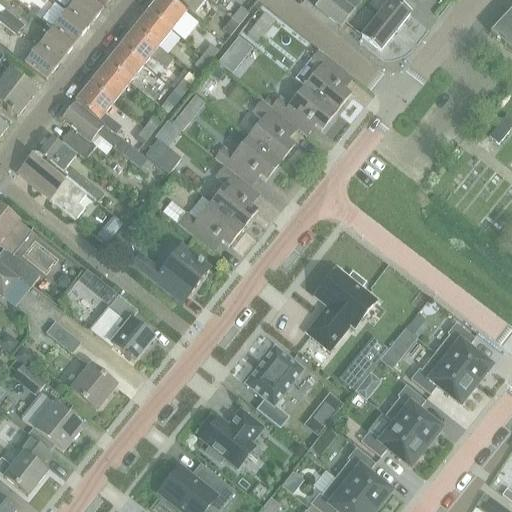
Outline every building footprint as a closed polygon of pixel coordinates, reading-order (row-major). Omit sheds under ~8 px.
[(79,0),(67,15),(88,31),(103,12),(87,0),(79,0)] [(94,0),(105,9),(112,0),(94,0)] [(167,0),(159,0),(148,14),(173,33),(187,15),(167,0)] [(207,1),(205,0),(173,0),(195,17),(207,1)] [(353,0),(321,0),(315,9),(341,30),(360,5),(353,0)] [(410,16),(395,4),(392,1),(362,39),(380,54),(410,16)] [(241,9),(231,21),(239,27),(249,15),(241,9)] [(511,12),(490,35),(511,53),(511,12)] [(0,23),(8,30),(16,20),(7,13),(3,18),(0,21),(0,23)] [(134,32),(158,51),(173,33),(148,14),(134,32)] [(67,15),(54,31),(75,47),(88,31),(67,15)] [(265,15),(257,24),(268,33),(276,24),(265,15)] [(16,20),(8,30),(17,37),(25,28),(16,20)] [(230,38),(236,31),(239,27),(231,21),(222,32),(230,38)] [(40,49),(61,65),(75,47),(54,31),(40,49)] [(134,32),(120,49),(144,69),(151,59),(166,71),(173,63),(158,51),(134,32)] [(213,46),(204,58),(210,63),(219,52),(213,46)] [(61,65),(40,49),(26,67),(46,83),(61,65)] [(120,49),(105,68),(129,87),(144,69),(120,49)] [(226,53),(218,64),(232,74),(240,64),(226,53)] [(319,53),(315,58),(309,65),(319,73),(305,91),(336,115),(351,97),(344,92),(353,81),(319,53)] [(202,73),(210,63),(204,58),(195,68),(202,73)] [(215,66),(209,75),(219,83),(226,75),(215,66)] [(90,87),(114,107),(129,87),(105,68),(90,87)] [(18,119),(37,95),(9,73),(0,83),(0,104),(9,112),(7,113),(12,117),(13,116),(18,119)] [(184,82),(175,93),(182,99),(191,88),(184,82)] [(90,87),(75,105),(116,137),(121,130),(105,117),(114,107),(90,87)] [(297,131),(297,132),(306,139),(315,129),(321,134),(336,115),(305,91),(291,108),(280,99),(271,111),(297,131)] [(174,109),(182,99),(175,93),(167,103),(174,109)] [(167,103),(161,110),(169,116),(174,109),(167,103)] [(271,111),(262,104),(253,115),(263,123),(249,141),(280,166),(295,147),(288,142),(297,132),(297,131),(271,111)] [(115,138),(116,137),(75,105),(61,122),(72,131),(62,144),(86,163),(96,150),(105,157),(111,149),(139,171),(146,162),(115,138)] [(181,115),(173,125),(183,133),(191,123),(181,115)] [(511,120),(505,115),(488,138),(498,146),(511,128),(511,120)] [(153,120),(144,131),(152,138),(161,127),(153,120)] [(145,147),(152,138),(144,131),(136,141),(145,147)] [(35,155),(88,196),(87,198),(95,204),(96,203),(99,205),(105,197),(69,168),(76,159),(65,150),(49,138),(35,155)] [(250,189),(251,189),(259,179),(265,184),(280,166),(249,141),(235,158),(225,150),(215,162),(225,170),(226,170),(250,189)] [(158,142),(145,158),(169,177),(181,161),(158,142)] [(88,196),(35,155),(18,177),(33,189),(75,224),(85,212),(79,207),(87,198),(88,196)] [(212,206),(243,231),(258,213),(251,208),(260,196),(251,189),(250,189),(226,170),(225,170),(217,181),(227,189),(212,206)] [(228,250),(243,231),(212,206),(198,224),(188,217),(179,228),(213,255),(222,245),(228,250)] [(29,235),(10,218),(0,209),(0,245),(8,236),(20,246),(29,235)] [(111,249),(119,255),(127,245),(119,239),(111,249)] [(33,240),(26,249),(35,256),(42,247),(33,240)] [(140,258),(132,267),(174,301),(182,291),(190,298),(209,273),(193,261),(181,251),(162,275),(140,258)] [(6,253),(0,260),(0,263),(31,288),(40,279),(6,253)] [(0,300),(3,302),(4,301),(15,310),(29,291),(0,267),(0,300)] [(366,285),(353,275),(348,281),(337,273),(315,300),(328,310),(307,336),(329,354),(350,328),(354,331),(376,304),(361,291),(366,285)] [(114,348),(120,353),(135,366),(155,342),(131,323),(138,314),(123,301),(119,298),(91,332),(112,351),(114,348)] [(73,357),(82,347),(55,326),(47,337),(73,357)] [(435,356),(475,388),(490,369),(468,351),(475,342),(456,326),(447,337),(449,338),(435,356)] [(22,349),(13,360),(22,368),(25,369),(30,363),(29,355),(22,349)] [(275,351),(246,388),(264,403),(256,413),(280,432),(288,422),(274,410),(303,374),(275,351)] [(475,388),(435,356),(421,374),(419,372),(411,383),(430,398),(438,389),(460,407),(475,388)] [(360,357),(351,367),(367,380),(375,369),(360,357)] [(45,387),(37,380),(25,369),(22,368),(13,380),(36,398),(45,387)] [(116,389),(101,376),(92,368),(72,393),(81,401),(96,414),(116,389)] [(357,392),(355,394),(366,403),(370,397),(369,389),(363,385),(357,392)] [(393,425),(425,450),(440,432),(418,414),(425,404),(406,389),(397,399),(399,401),(385,419),(392,425),(393,425)] [(345,404),(331,393),(305,426),(319,437),(345,404)] [(21,421),(47,442),(63,455),(83,430),(42,396),(21,421)] [(264,431),(241,413),(228,428),(219,421),(201,442),(210,449),(206,454),(221,466),(225,462),(238,471),(255,450),(251,446),(264,431)] [(410,469),(425,450),(393,425),(392,425),(379,442),(369,435),(361,445),(380,461),(388,451),(410,469)] [(2,461),(0,462),(0,476),(28,499),(47,475),(40,470),(52,456),(28,437),(16,452),(22,457),(12,469),(2,461)] [(335,481),(374,511),(376,511),(390,494),(368,476),(375,467),(356,451),(348,462),(349,463),(335,481)] [(220,511),(235,495),(201,468),(192,479),(180,469),(158,496),(178,511),(207,511),(209,510),(212,511),(220,511)] [(374,511),(335,481),(321,499),(319,497),(311,508),(316,511),(374,511)] [(287,482),(282,489),(292,498),(298,490),(287,482)] [(511,495),(507,491),(502,497),(511,505),(511,503),(511,495)] [(0,511),(14,511),(1,501),(0,500),(0,511)]
